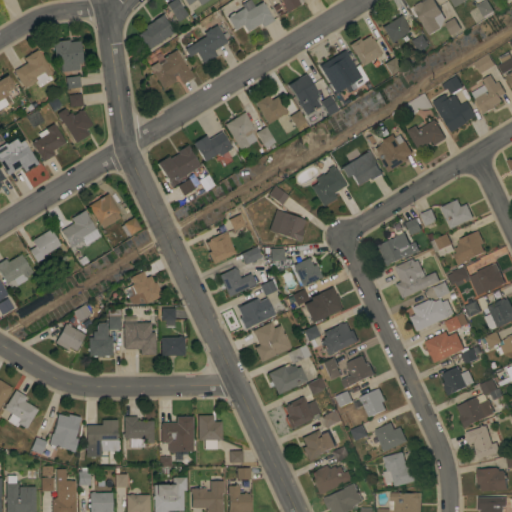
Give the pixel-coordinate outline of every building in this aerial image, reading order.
[(166,3),(171,0),(177,0),(182,7),(182,6),(187,14),(177,21),(166,3)] [(232,7),(243,0),(248,0),(252,6),(261,0),(263,3),(264,2),(265,4),(264,5),(273,19),(262,26),(259,22),(245,30),(241,23),(233,28),(226,16),(235,11),(232,7)] [(302,0),(285,10),(281,4),(278,0),(302,0)] [(429,34),(423,23),(415,10),(412,5),(421,0),(422,1),(423,0),(434,0),(445,17),(441,27),(429,34)] [(477,4),(483,0),(488,0),(494,9),(484,16),(477,4)] [(147,49),(137,33),(145,28),(144,25),(162,13),(164,15),(163,16),(173,31),(147,49)] [(410,29),(390,41),(381,26),(401,13),(410,29)] [(454,16),(461,28),(452,34),(445,22),(454,16)] [(213,49),(216,54),(202,62),(196,51),(188,55),(183,47),(204,34),(202,31),(216,23),(216,24),(220,22),(229,37),(225,39),(226,40),(225,40),(226,42),(213,49)] [(429,44),(419,51),(412,39),(422,33),(429,44)] [(361,64),(348,43),(358,37),(360,39),(368,34),(370,37),(371,36),(381,52),(361,64)] [(50,42),(52,57),(56,56),(58,71),(75,69),(75,64),(78,64),(78,62),(80,62),(76,41),(66,42),(65,40),(50,42)] [(21,57),(25,63),(10,71),(21,88),(34,80),(32,77),(40,73),(43,77),(49,73),(34,49),(21,57)] [(186,65),(186,64),(194,76),(182,83),(177,74),(174,76),(176,79),(162,88),(151,69),(156,65),(151,58),(160,53),(163,57),(176,49),(186,65)] [(319,65),(344,49),(355,67),(358,64),(368,79),(347,92),(344,87),(336,92),(319,65)] [(511,84),(506,75),(511,71),(511,70),(511,69),(504,73),(499,65),(503,62),(500,58),(509,52),(511,56),(511,84)] [(488,53),(495,65),(482,73),(475,62),(488,53)] [(394,56),(400,67),(390,73),(384,62),(394,56)] [(297,102),(298,101),(290,87),(289,88),(287,85),(297,79),(306,73),(318,93),(317,93),(319,96),(315,98),(320,106),(305,115),(297,102)] [(0,77),(4,75),(11,87),(3,91),(6,95),(0,98),(0,77)] [(62,77),(64,89),(77,87),(75,75),(62,77)] [(445,82),(456,75),(463,87),(452,94),(445,82)] [(496,83),(499,81),(506,93),(501,97),(503,101),(495,105),(496,107),(485,114),(483,111),(484,110),(472,92),(485,84),(482,80),(491,75),(496,83)] [(429,108),(425,109),(422,109),(421,108),(418,108),(416,114),(414,113),(410,111),(406,108),(404,105),(424,92),(433,107),(429,108)] [(65,95),(66,107),(79,105),(78,94),(65,95)] [(254,102),(267,94),(271,100),(278,95),(287,111),(267,123),(254,102)] [(445,94),(448,99),(455,94),(461,105),(467,101),(476,115),(467,121),(468,122),(453,132),(443,117),(433,102),(445,94)] [(320,101),(330,96),(338,110),(329,115),(320,101)] [(53,112),(71,143),(86,135),(82,129),(90,125),(80,108),(77,110),(77,109),(74,111),(75,112),(70,115),(68,112),(65,114),(62,108),(53,112)] [(22,116),(28,127),(40,120),(34,109),(22,116)] [(289,116),(299,110),(306,121),(296,127),(289,116)] [(244,111),(253,127),(251,128),(252,129),(250,130),(256,139),(248,144),(248,145),(240,150),(224,124),(244,111)] [(408,130),(416,125),(419,130),(435,119),(437,122),(437,121),(439,123),(438,124),(440,127),(444,124),(451,135),(435,145),(433,141),(419,149),(408,130)] [(42,128),(45,132),(28,142),(30,145),(29,145),(31,148),(32,147),(40,161),(51,154),(49,151),(63,142),(51,122),(42,128)] [(255,132),(265,126),(275,141),(265,148),(255,132)] [(221,131),(229,143),(232,147),(219,155),(217,152),(204,160),(197,149),(193,142),(206,134),(208,139),(221,131)] [(375,148),(384,142),(383,140),(393,134),(396,138),(401,134),(405,141),(413,153),(407,156),(409,160),(390,172),(375,148)] [(0,167),(5,175),(19,166),(22,171),(35,163),(21,141),(17,143),(14,138),(4,144),(0,137),(0,167)] [(183,175),(186,180),(188,178),(194,188),(183,195),(177,185),(179,184),(178,182),(170,186),(168,183),(168,182),(156,162),(168,155),(170,158),(178,153),(177,150),(188,144),(191,149),(190,149),(200,165),(183,175)] [(349,171),(349,172),(345,166),(354,161),(356,165),(372,155),(381,170),(381,169),(384,173),(372,180),(370,177),(357,185),(349,171)] [(310,186),(317,182),(315,178),(328,170),(327,168),(333,165),(335,167),(336,167),(346,183),(345,184),(332,192),(335,198),(322,206),(310,186)] [(274,185),(288,195),(281,204),(268,194),(274,185)] [(84,205),(99,228),(117,217),(114,214),(117,212),(104,193),(84,205)] [(444,212),(443,212),(442,210),(443,209),(442,207),(458,199),(461,206),(467,203),(474,218),(452,228),(444,212)] [(57,230),(67,247),(79,240),(81,244),(96,235),(81,209),(67,218),(70,223),(57,230)] [(276,209),(305,219),(301,229),(303,230),(299,242),(294,240),(294,239),(268,230),(276,209)] [(421,213),(432,209),(437,221),(426,226),(421,213)] [(228,219),(240,213),(245,224),(233,229),(228,219)] [(120,223),(127,235),(137,229),(131,217),(120,223)] [(406,222),(417,217),(422,230),(412,234),(406,222)] [(28,240),(32,246),(26,249),(34,262),(40,258),(39,257),(43,254),(43,253),(57,245),(48,229),(28,240)] [(479,230),(485,243),(482,244),(485,251),(470,259),(471,259),(459,265),(454,254),(457,253),(455,248),(459,247),(458,244),(460,243),(459,242),(460,241),(459,239),(479,230)] [(213,263),(208,252),(210,250),(206,242),(209,240),(209,239),(225,231),(226,233),(227,233),(228,235),(227,236),(235,252),(213,263)] [(390,263),(391,264),(388,265),(379,245),(395,237),(394,236),(403,232),(409,244),(414,242),(419,250),(404,257),(390,263)] [(441,255),(439,250),(436,251),(431,241),(447,233),(452,244),(454,249),(441,255)] [(256,246),(261,256),(245,264),(240,253),(256,246)] [(283,248),(284,259),(271,260),(270,248),(283,248)] [(0,259),(0,278),(3,283),(18,273),(21,277),(29,272),(18,254),(5,262),(2,258),(0,259)] [(292,265),(308,257),(313,265),(316,264),(321,276),(302,286),(292,265)] [(403,298),(397,284),(402,281),(396,268),(397,267),(396,266),(414,258),(415,261),(418,260),(426,276),(436,271),(440,281),(403,298)] [(273,277),(264,281),(257,266),(265,261),(273,277)] [(477,295),(468,276),(477,272),(476,271),(493,263),(497,272),(500,270),(506,283),(487,292),(486,291),(477,295)] [(463,265),(468,276),(456,281),(455,280),(450,283),(447,275),(452,272),(451,271),(463,265)] [(250,273),(255,283),(255,284),(255,285),(249,289),(248,287),(228,296),(218,275),(235,267),(236,269),(237,269),(238,271),(237,272),(240,277),(250,273)] [(127,277),(130,283),(128,284),(132,293),(125,297),(128,303),(143,303),(160,296),(153,282),(151,283),(148,275),(143,278),(140,271),(127,277)] [(259,285),(274,278),(278,286),(276,288),(277,289),(264,295),(259,285)] [(434,287),(446,281),(451,292),(439,298),(434,287)] [(292,294),(303,288),(308,299),(316,296),(315,294),(332,287),(336,295),(338,294),(340,299),(338,299),(342,308),(325,316),(321,306),(313,310),(308,300),(296,305),(292,294)] [(274,314),(249,325),(249,326),(244,329),(239,317),(241,316),(237,307),(256,298),(257,299),(258,299),(259,301),(267,297),(274,314)] [(0,300),(0,312),(10,307),(4,298),(0,300)] [(511,320),(498,327),(498,326),(491,329),(485,316),(491,313),(488,306),(505,298),(505,299),(508,298),(511,307),(511,320)] [(411,317),(417,314),(413,307),(430,299),(431,301),(432,301),(433,304),(439,301),(446,317),(439,319),(440,321),(418,331),(411,317)] [(481,311),(470,317),(465,306),(476,300),(481,311)] [(69,311),(81,304),(87,314),(75,321),(69,311)] [(158,308),(158,320),(172,320),(172,308),(158,308)] [(443,321),(455,315),(461,328),(457,330),(457,328),(448,332),(443,321)] [(106,316),(106,329),(118,328),(117,316),(106,316)] [(260,361),(254,347),(259,344),(252,331),(253,330),(270,321),(273,328),(280,325),(290,347),(260,361)] [(92,323),(92,330),(88,331),(89,337),(84,337),(85,356),(109,355),(109,338),(103,338),(103,322),(92,323)] [(120,323),(148,322),(148,333),(152,333),(152,355),(136,355),(136,349),(121,349),(120,323)] [(328,356),(321,340),(324,339),(323,337),(325,336),(323,332),(343,322),(344,324),(347,322),(351,331),(354,330),(359,341),(328,356)] [(51,343),(62,323),(82,334),(72,350),(65,346),(64,350),(51,343)] [(319,335),(308,341),(303,330),(314,325),(319,335)] [(445,331),(447,336),(455,332),(463,349),(433,362),(430,355),(429,355),(426,349),(427,349),(423,341),(445,331)] [(485,337),(497,331),(502,342),(490,348),(485,337)] [(511,350),(504,354),(501,346),(505,344),(503,340),(509,337),(508,336),(511,334),(511,350)] [(157,338),(158,357),(181,356),(181,337),(157,338)] [(287,352),(305,344),(310,355),(292,363),(287,352)] [(474,348),(478,358),(466,364),(461,354),(474,348)] [(347,363),(363,355),(366,363),(369,362),(370,365),(370,364),(375,374),(370,376),(356,382),(347,363)] [(322,362),(334,356),(339,367),(338,367),(342,374),(330,380),(322,362)] [(294,365),(296,368),(300,366),(306,380),(277,394),(267,373),(288,363),(289,365),(292,366),(294,365)] [(511,363),(503,367),(511,387),(511,363)] [(458,366),(460,369),(461,369),(462,371),(461,372),(465,381),(470,378),(472,383),(467,385),(467,386),(453,392),(454,393),(449,395),(444,386),(445,385),(444,383),(446,382),(442,374),(458,366)] [(306,383),(320,376),(325,386),(322,388),(323,389),(311,394),(306,383)] [(484,393),(480,385),(493,378),(497,389),(496,389),(497,391),(500,390),(503,397),(494,401),(490,392),(485,394),(488,399),(489,399),(495,413),(470,425),(470,426),(465,428),(460,416),(462,415),(458,406),(484,393)] [(0,380),(11,387),(0,406),(0,380)] [(370,417),(361,397),(380,388),(386,401),(383,402),(386,409),(370,417)] [(25,428),(18,423),(16,426),(6,420),(11,413),(3,408),(15,389),(26,396),(24,400),(37,409),(25,428)] [(336,396),(348,390),(353,401),(341,407),(336,396)] [(290,428),(285,417),(288,415),(284,407),(287,405),(286,404),(303,396),(304,399),(305,398),(306,401),(305,401),(306,403),(314,399),(320,412),(312,415),(313,418),(290,428)] [(336,410),(341,420),(330,426),(330,427),(328,428),(327,427),(326,427),(321,417),(336,410)] [(51,433),(52,433),(57,413),(68,416),(68,414),(80,417),(79,422),(78,422),(74,437),(77,438),(74,452),(70,451),(70,449),(48,444),(51,433)] [(197,415),(213,415),(213,421),(221,421),(221,439),(218,439),(218,440),(215,441),(216,448),(203,448),(203,440),(197,440),(197,415)] [(153,442),(144,443),(144,447),(129,447),(129,438),(124,438),(123,416),(136,416),(136,420),(152,420),(153,442)] [(193,450),(168,451),(168,443),(161,443),(160,423),(161,423),(161,422),(176,422),(176,416),(192,416),(193,450)] [(85,439),(86,439),(86,425),(101,424),(101,419),(117,419),(117,427),(116,427),(116,440),(118,440),(118,450),(100,450),(100,456),(85,456),(85,439)] [(375,430),(392,422),(395,429),(401,427),(407,441),(385,451),(375,430)] [(351,430),(363,424),(368,435),(356,441),(351,430)] [(492,444),(497,442),(500,452),(479,458),(474,443),(470,444),(466,432),(482,427),(481,426),(484,425),(484,426),(487,425),(492,444)] [(302,448),(306,446),(302,437),(318,429),(321,436),(329,431),(336,445),(308,460),(302,448)] [(30,449),(35,436),(46,441),(40,454),(30,449)] [(345,446),(350,456),(338,462),(333,451),(345,446)] [(228,450),(241,450),(242,462),(229,462),(228,450)] [(403,452),(408,467),(413,466),(417,480),(396,486),(395,481),(387,484),(384,472),(388,471),(384,457),(403,452)] [(38,474),(49,474),(49,466),(38,465),(38,474)] [(311,473),(328,465),(329,467),(330,467),(331,468),(336,466),(337,468),(341,466),(344,472),(347,471),(351,480),(321,494),(311,473)] [(236,468),(249,467),(249,479),(236,479),(236,468)] [(499,490),(499,489),(482,491),(481,484),(478,484),(477,469),(480,468),(481,469),(497,467),(498,468),(499,468),(499,470),(504,470),(504,472),(506,472),(508,489),(499,490)] [(89,471),(89,484),(77,485),(77,471),(89,471)] [(126,487),(114,487),(114,474),(126,473),(126,487)] [(34,511),(5,511),(5,501),(4,501),(4,497),(5,497),(5,483),(7,483),(6,475),(15,475),(15,483),(17,483),(17,495),(18,495),(18,486),(34,486),(34,511)] [(40,491),(40,477),(62,477),(62,491),(40,491)] [(166,510),(166,511),(153,511),(153,484),(172,484),(172,477),(185,477),(185,490),(182,490),(183,510),(166,510)] [(191,508),(191,493),(190,493),(190,488),(205,488),(205,491),(210,491),(209,481),(222,480),(223,492),(221,493),(221,505),(222,505),(222,511),(206,511),(206,507),(191,508)] [(333,511),(332,508),(329,509),(324,498),(328,496),(329,496),(345,489),(345,488),(354,483),(359,493),(360,493),(363,500),(362,501),(363,501),(356,504),(357,505),(354,506),(356,508),(347,511),(333,511)] [(227,511),(227,510),(228,510),(228,494),(227,494),(227,485),(238,485),(238,493),(243,493),(243,492),(246,492),(246,493),(249,493),(249,511),(227,511)] [(89,511),(89,492),(91,492),(91,491),(94,491),(94,492),(111,492),(111,511),(112,511),(89,511)] [(400,492),(423,493),(422,511),(378,511),(379,508),(391,508),(391,501),(391,492),(400,492)] [(149,494),(149,511),(126,511),(126,495),(149,494)] [(51,511),(51,498),(54,498),(54,497),(57,497),(57,498),(75,498),(75,511),(51,511)] [(507,497),(506,506),(503,506),(502,511),(481,511),(481,509),(478,509),(478,497),(507,497)]
